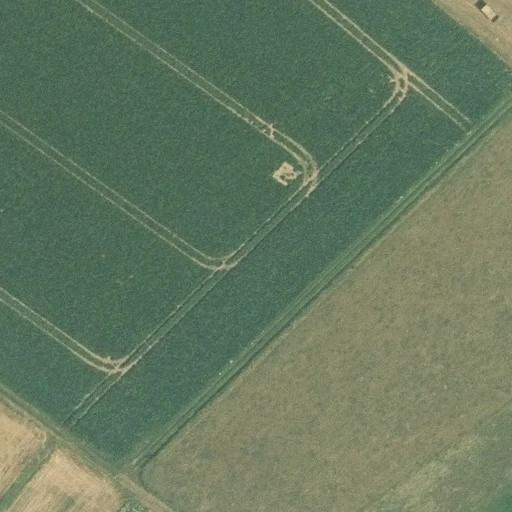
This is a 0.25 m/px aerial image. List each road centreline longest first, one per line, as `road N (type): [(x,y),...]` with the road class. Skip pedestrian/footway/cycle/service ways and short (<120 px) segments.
road 1 (track): [(511,125),(138,492)]
road 2 (track): [(0,395),(165,511)]
